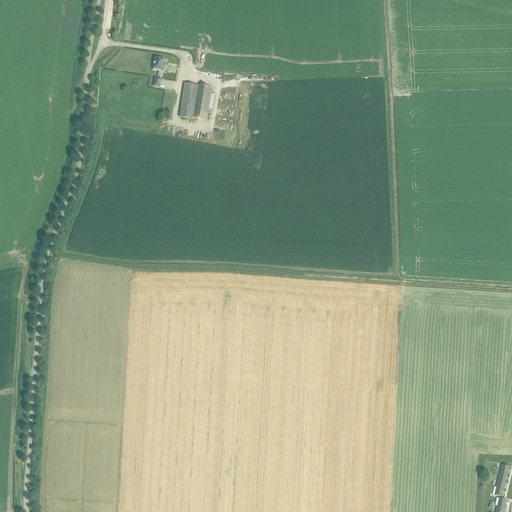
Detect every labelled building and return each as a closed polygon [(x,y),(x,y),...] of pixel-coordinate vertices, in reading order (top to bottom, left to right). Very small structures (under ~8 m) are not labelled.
[(154,66),(154,70),(164,72),(164,71),(163,71),(163,69),(165,69),(165,65),(164,65),(165,60),(156,59),(155,63),(154,63),(154,65),(154,66)] [(185,84),(180,117),(193,119),(193,118),(207,121),(213,89),(212,89),(185,84)] [(502,466),(500,473),(508,475),(509,468),(502,466)] [(508,475),(500,473),(498,481),(506,482),(508,475)] [(506,482),(498,481),(497,488),(504,490),(506,482)] [(495,487),(493,495),(502,497),(504,490),(497,488),(495,487)] [(497,498),(495,506),(498,506),(497,507),(505,508),(507,501),(499,499),(497,498)]
